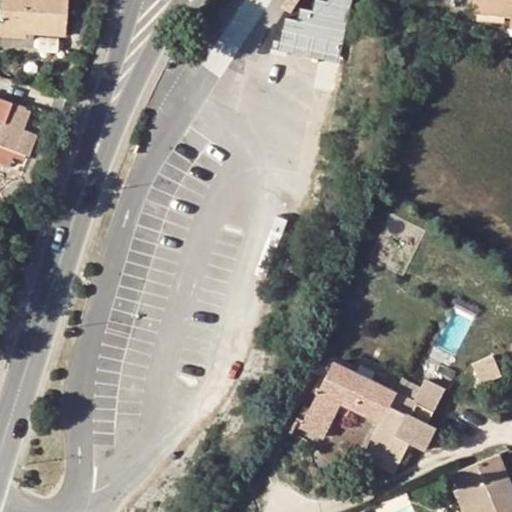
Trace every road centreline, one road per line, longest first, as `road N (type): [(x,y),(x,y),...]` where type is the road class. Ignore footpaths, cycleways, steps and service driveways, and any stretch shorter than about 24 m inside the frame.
road 1 (tertiary): [(107,119),(0,446)]
road 2 (tertiary): [(107,119),(183,0)]
road 3 (tertiary): [(137,0),(107,119)]
